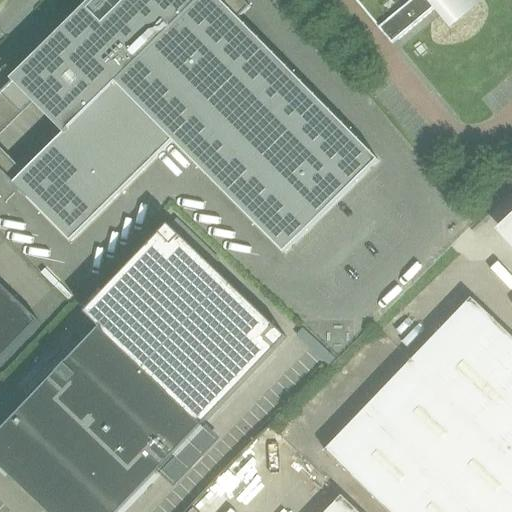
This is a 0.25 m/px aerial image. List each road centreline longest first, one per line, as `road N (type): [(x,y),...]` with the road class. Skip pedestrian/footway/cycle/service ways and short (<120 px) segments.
road 1 (unknown): [(289,281),(173,180),(141,195),(94,263),(77,268),(37,248),(0,210)]
road 2 (unknown): [(289,281),(321,308),(347,308),(410,253),(435,217),(412,175)]
road 3 (unknown): [(346,0),(452,137),(479,141),(511,116)]
road 4 (unknown): [(253,0),(412,175)]
road 5 (unknown): [(412,175),(348,248),(289,281)]
road 6 (unknown): [(367,511),(338,483),(310,479),(271,511)]
